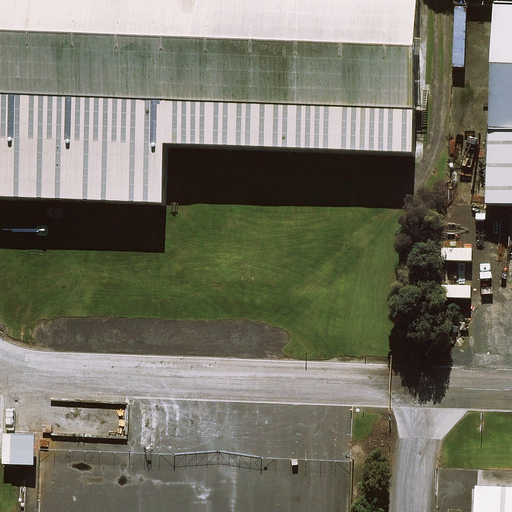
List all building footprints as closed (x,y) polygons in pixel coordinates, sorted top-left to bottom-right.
[(416,1),(400,0),(0,0),(0,192),(167,199),(169,140),(409,150),(416,1)] [(511,0),(494,0),(490,121),(511,122),(511,0)] [(511,194),(511,122),(490,121),(486,194),(511,194)] [(38,437),(6,436),(6,465),(37,465),(38,437)] [(511,511),(511,482),(481,482),(479,511),(511,511)]
